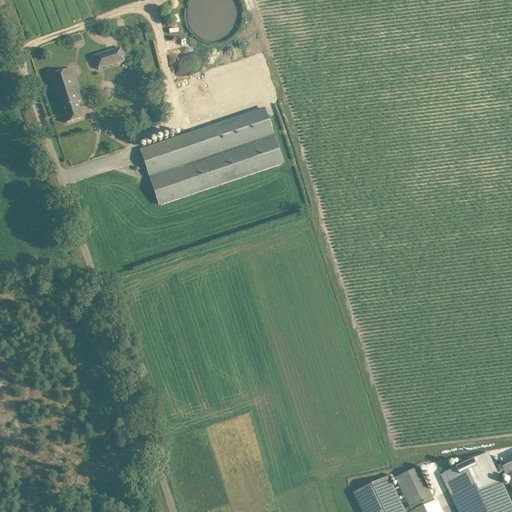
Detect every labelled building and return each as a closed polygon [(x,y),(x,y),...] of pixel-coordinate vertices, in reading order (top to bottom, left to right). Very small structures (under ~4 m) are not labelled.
[(83,43),(80,35),(73,38),(75,46),(83,43)] [(125,61),(121,48),(94,56),(98,69),(125,61)] [(262,56),(181,84),(193,121),(275,94),(262,56)] [(82,101),(71,69),(51,76),(66,123),(83,118),(78,102),(82,101)] [(161,205),(170,202),(284,164),(265,108),(142,149),(161,205)] [(449,471),(440,475),(457,511),(511,511),(511,506),(497,474),(495,470),(487,453),(449,471)] [(511,461),(495,470),(497,474),(503,471),(511,489),(511,461)] [(418,467),(395,479),(410,511),(439,511),(435,501),(434,502),(418,467)] [(404,511),(388,476),(352,494),(360,511),(404,511)]
